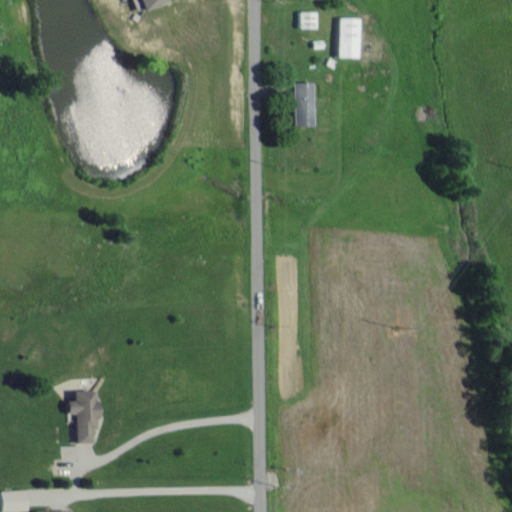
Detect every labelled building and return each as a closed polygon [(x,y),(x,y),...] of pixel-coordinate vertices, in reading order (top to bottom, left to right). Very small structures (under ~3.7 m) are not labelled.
[(136,0),(139,9),(165,1),(164,0),(136,0)] [(355,17),(335,16),(333,56),(354,57),(355,17)] [(289,126),(309,125),(308,81),(288,82),(289,126)] [(73,443),(88,442),(88,428),(94,428),(92,389),(70,390),(70,400),(63,400),(63,414),(71,413),(73,443)] [(0,510),(23,510),(22,490),(0,490),(0,510)]
